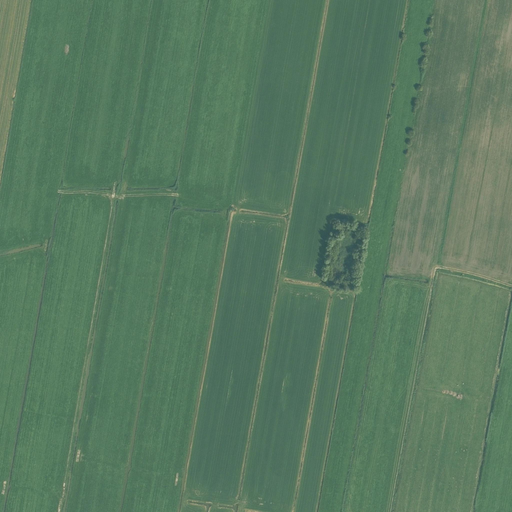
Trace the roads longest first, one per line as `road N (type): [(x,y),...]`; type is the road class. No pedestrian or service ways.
road 1 (track): [(430,0),(337,511)]
road 2 (track): [(59,511),(113,199),(178,195)]
road 3 (track): [(388,511),(434,270),(511,286)]
